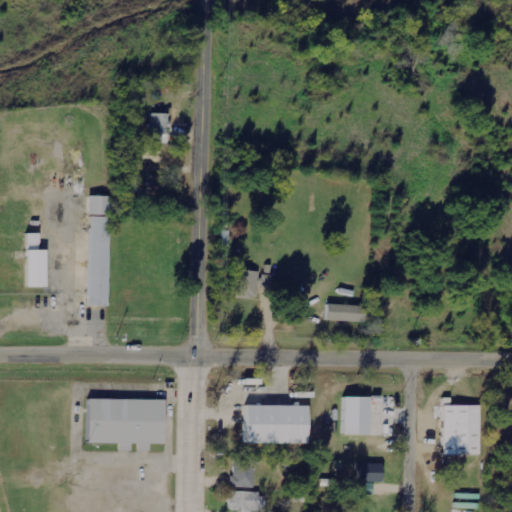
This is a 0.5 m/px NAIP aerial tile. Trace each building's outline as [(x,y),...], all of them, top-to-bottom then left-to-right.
[(168,144),(169,114),(151,114),(151,143),(168,144)] [(147,194),(167,194),(168,175),(148,175),(147,194)] [(85,307),(106,307),(108,198),(86,198),(85,307)] [(46,250),(39,250),(39,234),(26,234),(27,288),(46,288),(46,250)] [(258,271),(235,271),(234,298),(258,299),(258,271)] [(326,322),(364,322),(365,306),(327,305),(326,322)] [(368,436),(369,398),(343,397),(343,435),(368,436)] [(148,449),(135,449),(135,441),(128,441),(128,449),(117,449),(117,441),(86,441),(86,398),(161,398),(161,441),(148,441),(148,449)] [(245,444),(307,445),(308,407),(245,406),(245,444)] [(440,457),(477,457),(477,406),(440,406),(440,457)] [(232,461),(232,488),(254,488),(255,462),(232,461)] [(382,464),(358,464),(359,483),(382,482),(382,464)] [(373,483),(361,483),(361,494),(373,494),(373,483)] [(265,493),(230,493),(230,510),(265,511),(265,493)]
